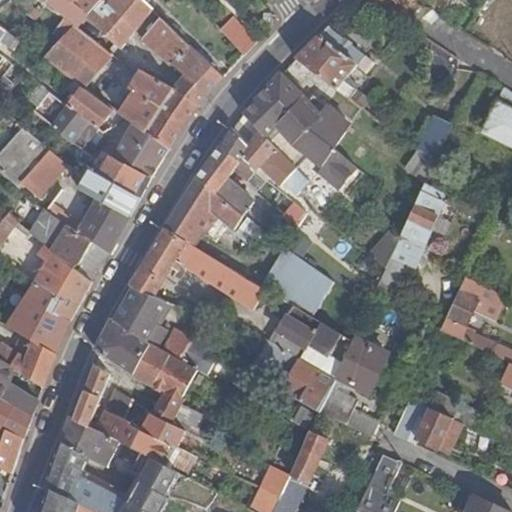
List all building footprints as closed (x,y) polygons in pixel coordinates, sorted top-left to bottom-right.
[(48,6),(40,0),(11,0),(12,0),(36,20),(48,6)] [(143,0),(40,0),(48,6),(66,21),(78,31),(80,29),(90,19),(122,49),(154,11),(143,0)] [(235,18),(221,31),(245,57),(258,44),(235,18)] [(225,78),(162,19),(145,41),(186,76),(209,96),(216,88),(225,78)] [(114,57),(80,29),(78,31),(66,21),(56,33),(67,41),(47,61),(86,90),(114,57)] [(21,42),(0,26),(0,42),(13,51),(21,42)] [(365,59),(328,29),(320,37),(360,66),(365,59)] [(365,110),(370,103),(345,84),(360,66),(320,37),(313,44),(297,59),(365,110)] [(293,75),(287,69),(283,73),(289,79),(293,75)] [(200,106),(174,91),(142,73),(132,89),(136,91),(121,116),(125,118),(134,124),(171,150),(177,140),(186,127),(200,106)] [(289,79),(283,73),(270,86),(301,121),(336,148),(354,123),(315,93),(309,98),(289,79)] [(209,96),(186,76),(174,91),(200,106),(209,96)] [(301,121),(270,86),(259,98),(260,100),(247,116),(268,138),(277,127),(294,144),(310,157),(331,172),(328,177),(348,193),(366,173),(336,148),(301,121)] [(511,92),(505,88),(483,134),(511,148),(511,92)] [(114,111),(86,90),(70,109),(99,131),(114,111)] [(63,134),(74,142),(79,135),(86,140),(90,143),(99,131),(70,109),(50,93),(35,111),(55,127),(63,134)] [(268,138),(247,116),(240,123),(235,129),(263,158),(254,169),(258,173),(263,169),(281,186),(299,168),(268,138)] [(438,120),(423,153),(439,165),(443,158),(456,129),(438,120)] [(160,167),(171,150),(134,124),(121,146),(111,141),(104,152),(153,179),(160,167)] [(277,127),(268,138),(299,168),(300,169),(310,157),(294,144),(277,127)] [(42,197),(69,166),(24,129),(0,155),(0,170),(21,188),(25,183),(42,197)] [(263,158),(235,129),(226,141),(222,148),(241,164),(237,171),(258,191),(267,180),(258,173),(254,169),(263,158)] [(74,142),(63,134),(56,144),(91,174),(93,171),(99,161),(80,147),(74,142)] [(80,147),(86,140),(79,135),(74,142),(80,147)] [(241,164),(222,148),(208,167),(199,180),(247,217),(257,203),(230,180),(237,171),(241,164)] [(153,179),(104,152),(99,161),(93,171),(142,199),(147,190),(153,179)] [(407,169),(430,185),(439,165),(423,153),(421,152),(407,169)] [(459,166),(443,158),(439,165),(430,185),(446,193),(459,166)] [(93,171),(91,174),(87,180),(81,190),(98,199),(131,219),(135,212),(142,199),(93,171)] [(247,217),(199,180),(180,209),(167,229),(197,247),(205,233),(208,235),(220,217),(237,230),(247,217)] [(395,260),(416,270),(447,206),(442,203),(446,193),(430,185),(415,216),(395,260)] [(27,193),(10,215),(15,220),(22,226),(39,204),(27,193)] [(131,219),(98,199),(79,232),(92,243),(110,256),(122,235),(131,219)] [(318,220),(296,203),(285,218),(298,229),(306,237),(318,220)] [(10,215),(1,207),(0,208),(0,242),(15,220),(10,215)] [(92,243),(79,232),(69,226),(52,251),(83,275),(87,270),(81,266),(92,243)] [(197,247),(167,229),(148,261),(132,287),(136,289),(157,298),(169,278),(179,284),(185,274),(181,272),(183,266),(255,311),(268,289),(262,285),(197,247)] [(295,254),(306,237),(298,229),(287,247),(295,254)] [(87,270),(83,275),(95,284),(102,272),(110,256),(92,243),(81,266),(87,270)] [(52,251),(45,246),(39,256),(47,261),(35,282),(64,301),(56,315),(72,325),(81,308),(95,284),(83,275),(52,251)] [(299,308),(319,320),(340,285),(295,254),(287,247),(262,285),(268,289),(299,308)] [(391,267),(383,285),(405,295),(416,270),(395,260),(391,267)] [(485,286),(491,274),(475,268),(471,279),(485,286)] [(443,330),(511,364),(511,350),(476,334),(496,291),(485,286),(471,279),(461,300),(457,300),(443,330)] [(64,301),(35,282),(7,327),(34,342),(59,356),(65,339),(72,325),(56,315),(64,301)] [(157,298),(136,289),(124,309),(117,322),(152,343),(163,349),(172,332),(161,326),(171,304),(157,298)] [(277,344),(307,362),(318,347),(345,364),(356,342),(319,320),(299,308),(277,344)] [(152,343),(117,322),(113,320),(104,336),(97,350),(136,376),(152,343)] [(180,331),(169,352),(182,360),(194,338),(180,331)] [(182,360),(194,367),(196,365),(209,373),(220,353),(194,338),(182,360)] [(345,364),(338,378),(372,393),(389,355),(357,340),(356,342),(345,364)] [(252,372),(322,413),(333,390),(338,380),(307,362),(277,344),(270,341),(252,372)] [(53,370),(59,356),(34,342),(26,358),(1,342),(0,344),(0,359),(13,368),(46,388),(53,370)] [(163,349),(152,343),(136,376),(144,380),(153,385),(169,352),(163,349)] [(187,393),(199,370),(194,367),(182,360),(169,352),(153,385),(160,388),(165,392),(159,403),(153,414),(174,424),(178,417),(184,405),(188,399),(185,397),(187,393)] [(0,392),(6,382),(13,368),(0,359),(0,392)] [(112,375),(97,366),(91,382),(88,391),(102,400),(112,375)] [(511,366),(503,385),(511,388),(511,366)] [(37,408),(39,403),(6,382),(0,392),(0,395),(33,417),(37,408)] [(116,390),(108,411),(124,418),(133,401),(116,390)] [(322,413),(347,425),(354,409),(357,402),(333,390),(322,413)] [(102,400),(88,391),(81,405),(77,420),(91,427),(102,400)] [(33,417),(0,395),(0,427),(8,432),(26,441),(34,417),(33,417)] [(411,400),(396,435),(417,445),(420,440),(451,454),(464,425),(411,400)] [(184,405),(178,417),(192,424),(199,428),(206,415),(184,405)] [(347,425),(374,438),(380,427),(381,422),(354,409),(347,425)] [(511,427),(472,409),(464,425),(511,447),(511,427)] [(104,419),(99,431),(114,439),(129,447),(141,453),(155,460),(165,441),(144,431),(134,427),(133,422),(124,418),(108,411),(104,419)] [(144,431),(165,441),(179,448),(181,447),(188,432),(192,424),(178,417),(174,424),(153,414),(144,431)] [(91,427),(77,420),(72,418),(66,430),(62,443),(91,457),(108,466),(112,459),(106,456),(114,439),(99,431),(91,427)] [(205,441),(209,433),(199,428),(192,424),(188,432),(205,441)] [(2,443),(21,453),(23,447),(26,441),(8,432),(2,443)] [(293,511),(308,483),(310,483),(330,441),(313,433),(312,435),(303,455),(292,476),(282,497),(281,500),(275,511),(293,511)] [(0,467),(14,475),(17,466),(21,453),(2,443),(0,442),(0,467)] [(91,457),(62,443),(54,464),(45,488),(52,490),(95,511),(163,511),(172,497),(166,494),(178,472),(155,460),(141,453),(131,473),(129,476),(137,480),(140,482),(130,503),(81,478),(85,471),(91,457)] [(141,453),(129,447),(119,467),(131,473),(141,453)] [(363,511),(375,511),(400,461),(386,454),(359,510),(363,511)] [(282,497),(292,476),(274,467),(263,487),(282,497)] [(129,493),(85,471),(81,478),(130,503),(140,482),(137,480),(129,493)] [(95,511),(52,490),(43,510),(42,511),(95,511)] [(265,492),(255,511),(275,511),(281,500),(265,492)] [(468,511),(509,511),(475,496),(473,501),(471,505),(468,511)]
